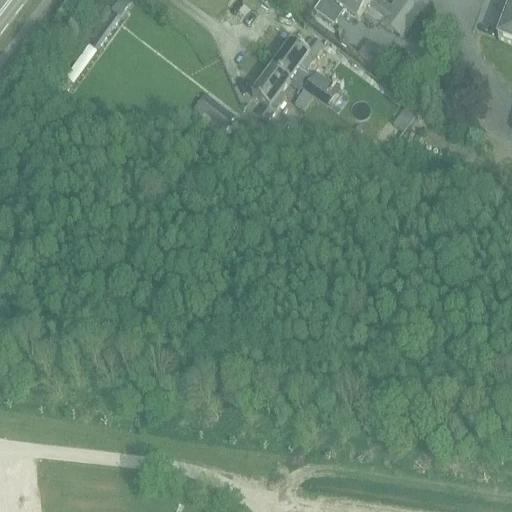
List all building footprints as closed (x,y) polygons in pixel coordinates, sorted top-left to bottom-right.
[(126,0),(121,0),(111,15),(120,21),(132,4),(126,0)] [(325,0),(316,14),(335,28),(345,13),(358,23),(366,13),(381,24),(380,26),(401,41),(421,15),(400,0),(399,0),(391,12),(376,1),(376,0),(375,0),(325,0)] [(511,2),(498,42),(511,46),(511,2)] [(110,14),(87,46),(89,48),(98,54),(121,22),(120,21),(111,15),(110,14)] [(429,35),(421,46),(432,54),(440,43),(429,35)] [(293,44),(273,71),(291,85),(304,94),(314,102),(313,103),(320,108),(321,107),(328,112),(342,94),(318,76),(314,81),(306,75),(323,52),(313,44),(306,54),(293,44)] [(378,50),(371,60),(382,68),(389,58),(378,50)] [(258,119),(268,126),(286,102),(281,98),(291,85),(273,71),(252,99),(266,109),(258,119)] [(299,122),(313,103),(314,102),(304,94),(289,115),(299,122)] [(204,115),(226,132),(234,120),(213,103),(204,115)] [(412,123),(402,116),(394,127),(404,135),(412,123)] [(414,135),(402,150),(418,161),(429,146),(414,135)] [(381,159),(389,165),(401,151),(393,145),(381,159)]
